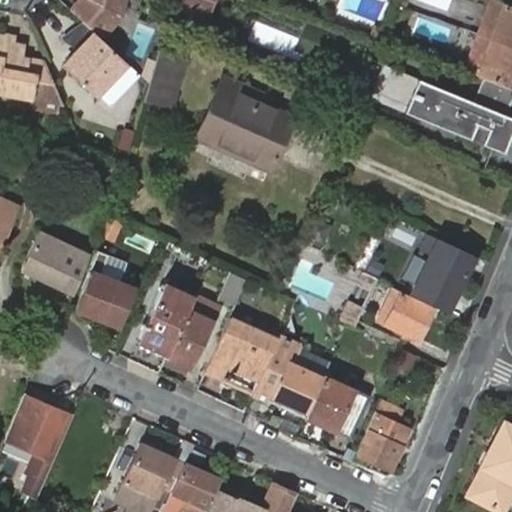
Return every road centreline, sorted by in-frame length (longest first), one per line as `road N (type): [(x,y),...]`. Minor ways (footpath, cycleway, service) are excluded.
road 1 (residential): [(405,511),(57,358)]
road 2 (residential): [(479,352),(413,511)]
